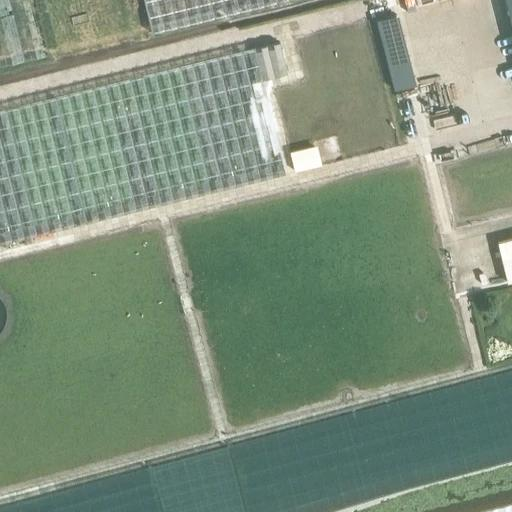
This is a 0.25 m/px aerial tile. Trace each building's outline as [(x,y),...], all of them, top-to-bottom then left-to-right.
[(35,0),(0,0),(0,65),(49,53),(35,0)] [(140,0),(148,33),(285,0),(140,0)] [(288,73),(280,41),(254,46),(0,109),(0,243),(286,173),(262,79),(288,73)] [(511,237),(497,241),(507,283),(511,281),(511,237)] [(245,511),(228,446),(150,467),(162,511),(245,511)] [(511,511),(511,501),(485,509),(471,511),(511,511)]
